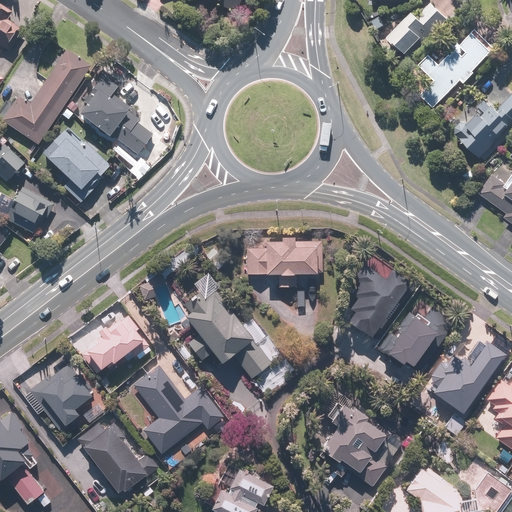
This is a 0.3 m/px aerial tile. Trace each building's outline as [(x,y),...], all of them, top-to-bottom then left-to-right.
[(212,0),(220,2),(219,5),(239,10),(242,0),(212,0)] [(17,14),(0,2),(0,51),(5,55),(22,27),(13,21),(17,14)] [(420,17),(416,12),(391,36),(409,55),(449,18),(435,3),(420,17)] [(497,50),(477,30),(443,65),(432,54),(416,70),(432,86),(423,95),(435,108),(463,80),(466,84),(477,73),(475,72),(497,50)] [(40,144),(92,66),(68,51),(31,105),(17,96),(2,119),(40,144)] [(119,88),(104,76),(85,100),(90,104),(83,113),(112,137),(114,135),(139,155),(155,135),(140,123),(142,121),(130,111),(132,109),(114,95),(119,88)] [(511,97),(498,110),(485,96),(474,106),(472,103),(449,124),(480,158),(511,127),(511,97)] [(83,146),(67,130),(44,153),(62,172),(56,179),(80,203),(115,168),(89,141),(83,146)] [(26,163),(6,143),(0,149),(0,169),(11,180),(26,163)] [(511,178),(509,184),(494,174),(480,194),(507,213),(504,217),(511,222),(511,178)] [(54,204),(39,195),(35,200),(22,192),(6,218),(35,235),(54,204)] [(0,226),(0,259),(4,255),(0,252),(0,247),(10,234),(0,226)] [(296,273),(318,273),(319,251),(322,251),(323,240),(297,238),(297,235),(283,235),(283,240),(267,239),(267,247),(248,246),(247,274),(296,275),(296,273)] [(400,303),(397,301),(412,282),(392,267),(385,277),(365,261),(354,277),(360,281),(351,294),(357,298),(351,306),(356,310),(349,320),(373,338),(400,303)] [(207,274),(195,284),(196,285),(177,300),(202,333),(190,343),(203,361),(216,351),(224,362),(235,354),(253,377),(273,361),(235,311),(231,314),(221,300),(225,297),(207,274)] [(432,305),(422,318),(410,309),(381,347),(403,363),(406,359),(413,364),(438,330),(445,335),(455,322),(432,305)] [(85,356),(100,375),(116,362),(118,365),(148,341),(129,318),(113,332),(108,326),(101,333),(106,339),(85,356)] [(442,360),(425,383),(463,412),(507,355),(488,341),(471,364),(457,353),(448,364),(442,360)] [(60,428),(80,413),(88,422),(105,409),(70,363),(52,377),(50,374),(30,390),(60,428)] [(161,365),(134,384),(158,417),(142,428),(162,455),(205,424),(209,430),(225,418),(202,386),(185,398),(161,365)] [(511,378),(509,383),(500,377),(485,399),(494,404),(479,428),(511,450),(511,378)] [(347,401),(334,419),(339,423),(323,446),(342,460),(340,463),(373,487),(387,467),(385,465),(389,460),(390,461),(404,442),(347,401)] [(28,506),(38,497),(46,507),(52,502),(45,493),(46,491),(25,463),(29,460),(20,449),(30,442),(21,430),(26,426),(13,410),(2,418),(0,414),(0,474),(4,480),(6,478),(28,506)] [(84,446),(109,479),(106,481),(116,495),(120,492),(121,494),(158,466),(148,453),(140,460),(112,424),(106,429),(99,421),(78,437),(85,446),(84,446)] [(406,488),(421,499),(423,511),(491,511),(511,485),(511,484),(476,458),(455,486),(425,463),(406,488)] [(275,484),(233,464),(212,506),(217,508),(214,511),(254,511),(259,505),(257,504),(259,500),(265,503),(275,484)]
